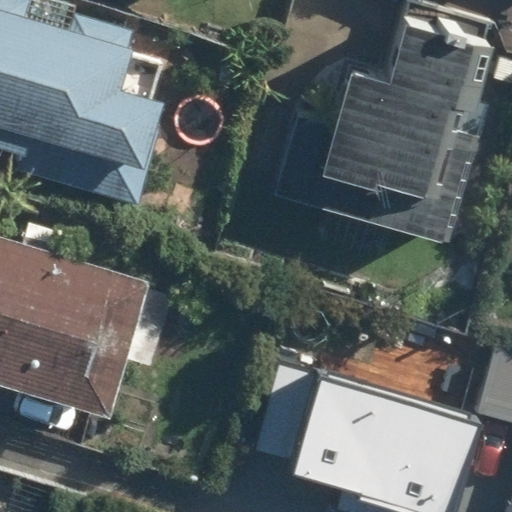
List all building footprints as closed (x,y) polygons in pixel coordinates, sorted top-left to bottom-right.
[(0,0),(0,118),(56,135),(44,178),(130,203),(162,91),(150,87),(159,57),(127,48),(134,24),(49,0),(0,0)] [(288,102),(267,184),(449,231),(484,92),(464,87),(484,8),(452,0),(385,0),(368,68),(334,59),(321,110),(288,102)] [(141,272),(54,245),(60,225),(24,214),(18,234),(0,228),(0,380),(99,410),(117,351),(146,360),(171,281),(141,272)] [(323,511),(327,499),(375,511),(413,511),(461,339),(276,289),(215,511),(323,511)] [(0,511),(48,511),(0,496),(0,511)]
